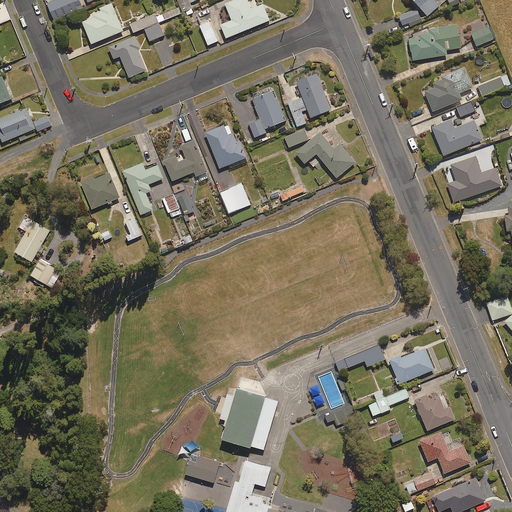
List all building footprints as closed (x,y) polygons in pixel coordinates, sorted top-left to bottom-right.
[(54,21),(83,9),(79,0),(54,0),(47,3),(54,21)] [(178,0),(183,12),(193,9),(191,3),(198,0),(178,0)] [(250,9),(246,0),(235,0),(225,4),(231,20),(220,25),(226,38),(269,21),(262,4),(250,9)] [(407,0),(410,2),(412,1),(426,18),(446,0),(445,0),(407,0)] [(123,31),(111,3),(99,8),(100,11),(92,14),(93,18),(82,22),(91,44),(123,31)] [(156,17),(159,22),(179,14),(177,8),(156,17)] [(420,19),(417,10),(399,17),(403,26),(420,19)] [(144,28),(158,22),(154,14),(130,24),(134,32),(144,28)] [(158,22),(144,28),(150,41),(163,35),(158,22)] [(217,42),(208,22),(200,26),(208,45),(217,42)] [(461,49),(457,26),(430,31),(431,34),(409,38),(413,62),(447,56),(446,51),(461,49)] [(494,40),(488,28),(472,35),(477,47),(494,40)] [(146,70),(133,38),(109,47),(114,59),(121,57),(129,77),(146,70)] [(473,89),(465,69),(443,78),(444,80),(433,85),(435,88),(425,92),(433,112),(462,101),(459,94),(473,89)] [(330,109),(317,74),(297,82),(303,97),(288,103),(297,126),(305,123),(300,111),(307,109),(310,117),(330,109)] [(507,74),(501,77),(505,88),(511,85),(507,74)] [(0,103),(10,99),(1,77),(0,77),(0,103)] [(482,96),(504,88),(500,78),(478,86),(482,96)] [(285,121),(273,91),(253,99),(260,119),(249,123),(255,137),(267,133),(265,129),(285,121)] [(471,101),(456,108),(461,117),(476,110),(471,101)] [(35,129),(27,109),(0,119),(0,136),(3,143),(35,129)] [(51,126),(47,117),(34,122),(38,132),(51,126)] [(454,129),(451,120),(432,128),(443,156),(482,140),(474,121),(454,129)] [(228,135),(224,126),(205,133),(219,169),(228,165),(229,168),(248,161),(240,140),(237,142),(233,133),(228,135)] [(308,139),(304,130),(285,137),(288,146),(308,139)] [(334,150),(320,133),(295,153),(304,164),(316,154),(336,178),(355,163),(340,145),(334,150)] [(206,172),(193,140),(181,146),(186,159),(178,162),(175,155),(163,159),(172,180),(194,171),(196,176),(206,172)] [(145,170),(142,163),(123,171),(140,215),(152,210),(146,193),(151,191),(149,184),(163,179),(157,165),(145,170)] [(120,198),(109,172),(93,179),(92,177),(80,182),(92,209),(120,198)] [(251,205),(242,184),(220,192),(229,214),(251,205)] [(306,191),(303,185),(281,195),(284,201),(306,191)] [(194,211),(186,190),(176,194),(184,215),(194,211)] [(50,230),(25,216),(19,227),(26,231),(15,252),(32,262),(38,251),(42,253),(44,249),(40,247),(50,230)] [(142,235),(135,218),(125,222),(130,234),(127,236),(129,241),(142,235)] [(105,241),(112,238),(108,230),(102,233),(105,241)] [(191,235),(183,238),(186,244),(193,241),(191,235)] [(61,272),(39,260),(30,276),(52,288),(61,272)] [(511,314),(511,311),(507,297),(487,305),(493,321),(511,314)] [(385,360),(380,345),(336,362),(339,371),(365,361),(367,367),(385,360)] [(434,371),(425,347),(390,361),(399,384),(434,371)] [(279,402),(236,389),(234,395),(228,393),(220,419),(226,421),(221,439),(264,451),(279,402)] [(409,398),(406,389),(368,404),(373,416),(391,409),(389,406),(409,398)] [(443,409),(436,393),(415,401),(427,431),(455,420),(450,406),(443,409)] [(358,416),(353,403),(325,414),(327,421),(335,418),(337,424),(358,416)] [(449,450),(441,431),(419,440),(428,461),(438,457),(444,473),(471,463),(464,444),(449,450)] [(391,438),(393,443),(404,438),(402,434),(391,438)] [(220,463),(198,456),(196,463),(189,461),(184,474),(214,483),(220,463)] [(325,511),(315,509),(313,511),(282,511),(249,502),(254,484),(264,487),(270,469),(245,461),(239,481),(235,480),(225,511),(325,511)] [(436,481),(431,471),(405,482),(409,492),(436,481)] [(432,496),(439,511),(450,507),(452,511),(459,511),(486,501),(476,477),(432,496)] [(405,511),(414,508),(410,499),(401,504),(405,511)]
